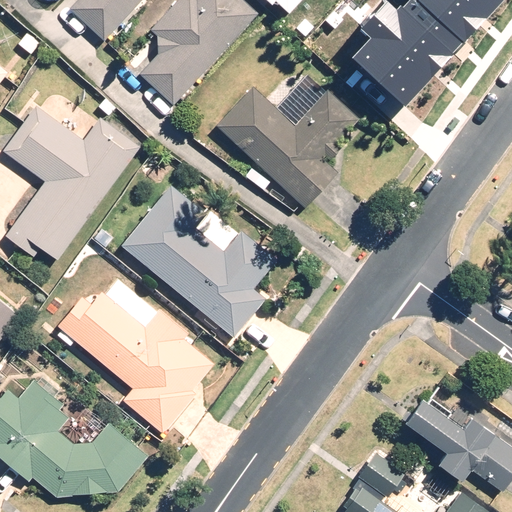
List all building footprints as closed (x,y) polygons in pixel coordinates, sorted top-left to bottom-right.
[(104,40),(140,0),(76,0),(69,8),(104,40)] [(173,104),(258,12),(244,0),(176,0),(150,28),(157,35),(157,54),(139,74),(173,104)] [(265,0),(272,6),(276,1),(289,13),(301,0),(265,0)] [(369,37),(350,59),(405,108),(457,50),(408,5),(404,10),(401,6),(398,9),(388,0),(381,0),(357,27),(369,37)] [(502,0),(409,0),(411,2),(408,5),(457,50),(502,0)] [(253,86),(216,125),(305,207),(338,171),(322,157),(324,154),(330,159),(342,146),(337,141),(359,117),(328,88),(294,124),(253,86)] [(58,259),(139,145),(100,117),(84,139),(35,104),(2,150),(45,181),(6,236),(34,256),(40,246),(58,259)] [(171,185),(121,245),(234,337),(266,298),(253,288),(278,259),(241,229),(223,250),(203,233),(206,229),(199,222),(206,214),(171,185)] [(113,237),(101,227),(94,236),(105,246),(113,237)] [(81,295),(57,324),(132,388),(123,399),(162,432),(196,392),(192,390),(214,363),(184,338),(188,332),(159,307),(156,311),(117,278),(105,293),(102,290),(91,303),(81,295)] [(0,339),(20,316),(0,298),(0,339)] [(92,441),(73,443),(58,431),(69,417),(59,408),(63,403),(34,379),(18,397),(8,388),(0,397),(0,456),(29,481),(32,477),(40,483),(56,497),(118,491),(149,455),(109,422),(92,441)] [(419,395),(402,419),(444,448),(436,459),(461,477),(469,465),(502,489),(511,475),(511,444),(469,414),(461,425),(419,395)] [(485,511),(488,509),(460,489),(443,511),(399,511),(382,499),(403,470),(373,449),(356,473),(359,475),(340,502),(344,506),(341,510),(344,511),(485,511)]
